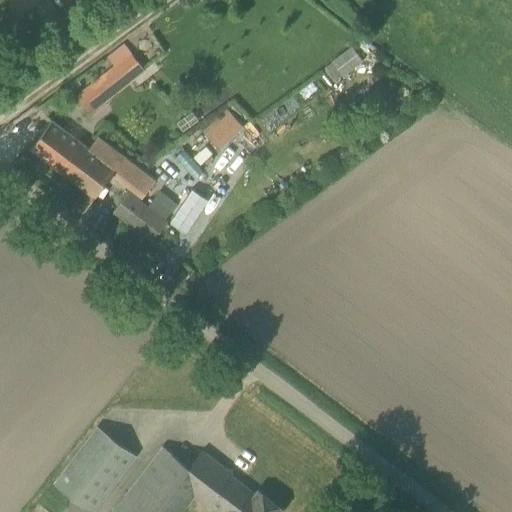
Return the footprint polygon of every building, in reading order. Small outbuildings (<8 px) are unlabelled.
[(51,30),(64,20),(48,0),(46,0),(35,9),(51,30)] [(106,55),(115,67),(76,97),(88,113),(144,69),(123,42),(106,55)] [(363,60),(351,45),(324,65),(336,81),(363,60)] [(203,131),(220,149),(244,126),(227,108),(203,131)] [(30,148),(65,175),(88,147),(52,120),(30,148)] [(89,148),(88,147),(65,175),(95,197),(112,174),(142,198),(154,182),(97,137),(89,148)] [(129,191),(126,195),(114,211),(152,241),(162,228),(165,231),(169,226),(166,223),(167,222),(129,191)] [(54,482),(92,511),(136,454),(98,425),(54,482)] [(279,511),(282,509),(258,490),(252,498),(240,489),(243,485),(230,475),(231,473),(202,450),(189,466),(163,446),(112,511),(184,511),(195,498),(205,506),(207,504),(219,511),(279,511)]
